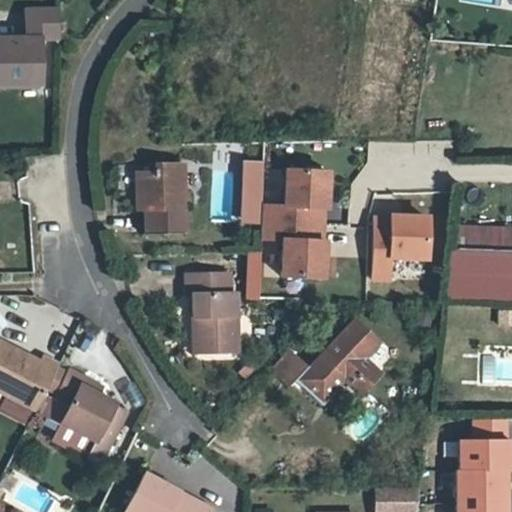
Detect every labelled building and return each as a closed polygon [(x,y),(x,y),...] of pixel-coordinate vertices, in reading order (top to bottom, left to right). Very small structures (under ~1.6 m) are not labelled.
[(27,9),(27,39),(42,39),(59,39),(59,8),(27,9)] [(0,39),(0,88),(43,88),(42,39),(27,39),(0,39)] [(145,193),(145,233),(183,233),(183,163),(155,164),(155,173),(139,173),(139,193),(145,193)] [(332,171),(286,169),(285,204),(266,204),(265,239),(281,240),(280,278),(328,280),(332,171)] [(428,258),(430,218),(394,216),(394,219),(376,218),(374,278),(390,279),(391,257),(428,258)] [(261,252),(247,251),(243,298),(257,300),(261,252)] [(511,253),(451,251),(445,288),(511,290),(511,253)] [(190,293),(191,352),(238,352),(237,292),(229,292),(229,274),(185,274),(185,293),(190,293)] [(316,352),(341,376),(359,391),(380,369),(364,355),(378,340),(351,316),(316,352)] [(30,409),(51,368),(52,367),(36,358),(32,362),(0,344),(0,392),(30,409)] [(284,381),(291,375),(318,400),(330,386),(306,363),(285,344),(266,365),(284,381)] [(330,386),(341,376),(316,352),(306,363),(330,386)] [(47,395),(59,372),(51,368),(30,409),(38,413),(47,395)] [(59,372),(47,395),(63,404),(54,421),(88,440),(108,404),(88,393),(73,384),(76,376),(61,369),(59,372)] [(93,385),(76,376),(73,384),(88,393),(93,385)] [(63,404),(47,395),(38,413),(54,421),(63,404)] [(120,411),(108,404),(88,440),(83,448),(95,455),(120,411)] [(460,440),(461,471),(510,470),(511,470),(511,439),(509,439),(509,420),(473,420),(473,440),(460,440)] [(510,511),(510,470),(461,471),(458,471),(457,511),(510,511)] [(125,511),(212,511),(213,511),(147,474),(125,511)] [(416,511),(419,489),(377,489),(376,511),(416,511)]
